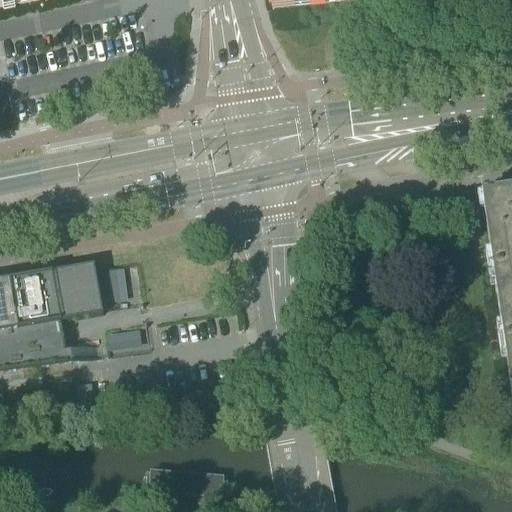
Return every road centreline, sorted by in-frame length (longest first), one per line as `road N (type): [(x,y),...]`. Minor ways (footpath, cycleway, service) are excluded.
road 1 (secondary): [(0,226),(257,174)]
road 2 (secondary): [(251,135),(0,181)]
road 3 (residential): [(229,0),(150,2),(0,32)]
road 4 (residential): [(308,511),(277,308)]
road 5 (residential): [(348,159),(383,187),(511,164)]
road 6 (secondary): [(398,128),(375,117),(251,135)]
road 7 (residential): [(229,0),(219,13),(231,101),(251,135)]
road 8 (residential): [(251,135),(261,96),(229,0)]
road 9 (residential): [(277,308),(280,211),(257,174)]
road 10 (residential): [(257,174),(252,234),(258,271),(277,308)]
